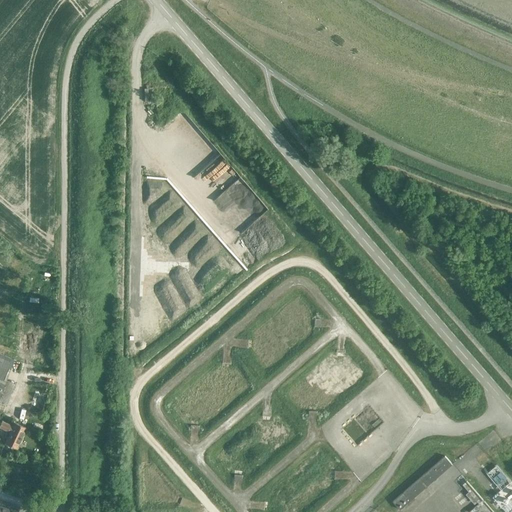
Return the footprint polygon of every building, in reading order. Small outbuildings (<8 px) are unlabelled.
[(0,402),(4,405),(15,382),(5,378),(14,360),(0,353),(0,402)] [(40,414),(47,394),(38,391),(30,411),(40,414)] [(15,447),(24,426),(14,422),(12,426),(1,421),(0,422),(0,427),(6,430),(3,435),(6,437),(4,442),(15,447)] [(400,510),(452,465),(445,456),(392,501),(400,510)] [(487,472),(487,473),(501,489),(510,482),(511,481),(501,469),(496,464),(487,472)] [(511,511),(511,498),(501,508),(504,511),(511,511)]
